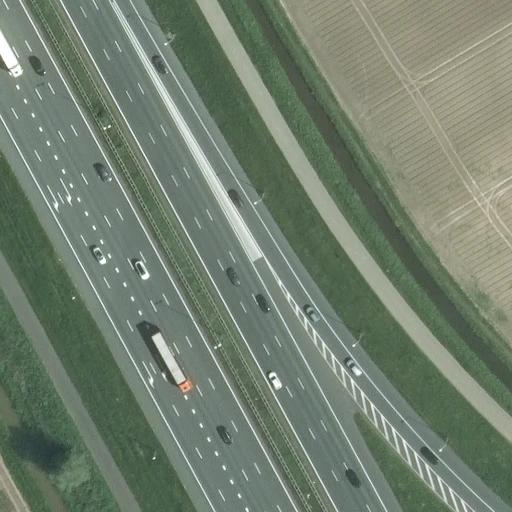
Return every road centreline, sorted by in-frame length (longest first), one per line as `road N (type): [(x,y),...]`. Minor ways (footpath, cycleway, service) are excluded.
road 1 (motorway): [(479,511),(345,368),(265,256),(106,0)]
road 2 (motorway): [(358,511),(80,0)]
road 3 (motorway): [(0,41),(255,511)]
road 4 (unclassified): [(511,430),(379,282),(303,173),(207,0)]
road 5 (unclassified): [(131,511),(0,268)]
